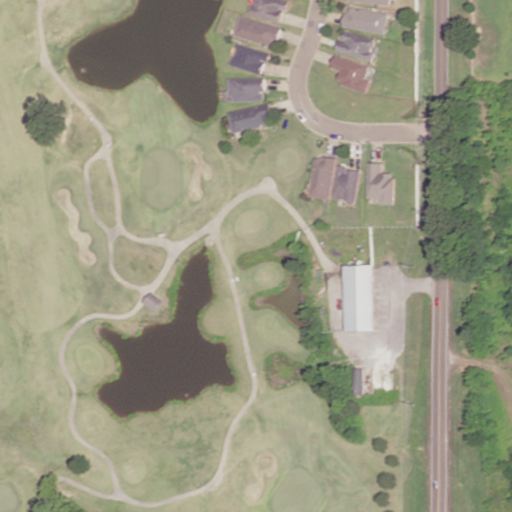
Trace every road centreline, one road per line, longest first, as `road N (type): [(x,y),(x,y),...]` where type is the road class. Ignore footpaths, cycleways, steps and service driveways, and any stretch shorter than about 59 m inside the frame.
road 1 (secondary): [(449,511),(447,0)]
road 2 (residential): [(448,131),(328,128),(305,113),(297,84),(320,0)]
